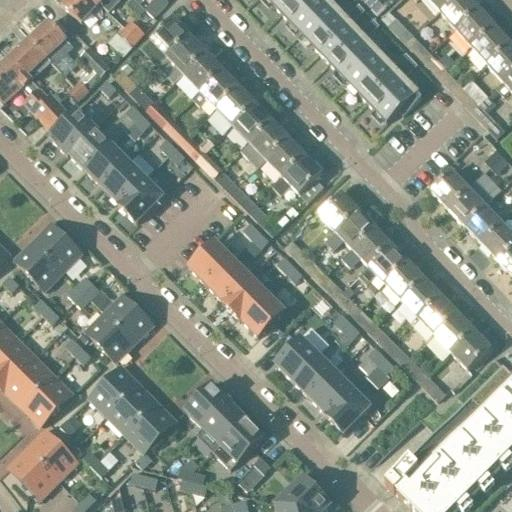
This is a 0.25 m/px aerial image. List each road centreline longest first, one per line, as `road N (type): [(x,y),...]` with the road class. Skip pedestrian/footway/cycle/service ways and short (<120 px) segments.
road 1 (residential): [(368,511),(0,145)]
road 2 (residential): [(200,0),(511,334)]
